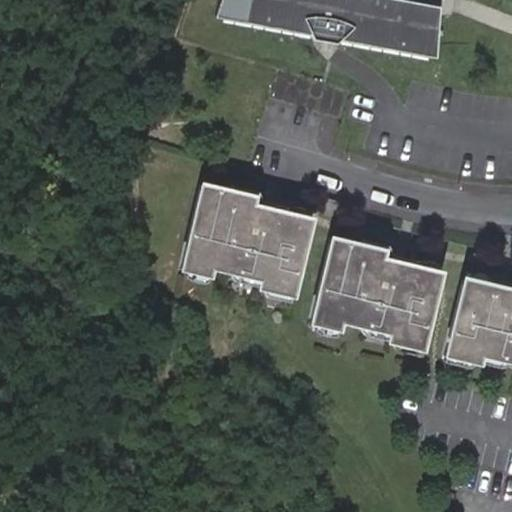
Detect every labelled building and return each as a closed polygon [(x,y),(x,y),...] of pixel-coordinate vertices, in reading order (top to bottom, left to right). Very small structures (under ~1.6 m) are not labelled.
[(381,0),(219,0),(213,20),(308,37),(310,42),(334,47),(337,43),(432,61),(436,10),(381,0)] [(248,205),(198,194),(179,278),(205,284),(207,275),(230,281),(257,287),(255,296),(288,303),(305,228),(246,215),(248,205)] [(345,207),(326,202),(320,221),(339,226),(345,207)] [(377,261),(327,249),(309,333),(334,339),(336,331),(359,335),(386,342),(384,350),(418,358),(435,283),(376,269),(377,261)] [(233,290),(255,296),(257,287),(230,281),(230,285),(231,288),(233,290)] [(511,300),(459,289),(443,364),(476,371),(478,362),(505,369),(511,370),(511,300)] [(362,346),(384,350),(386,342),(359,335),(360,339),(361,343),(362,346)] [(478,362),(476,371),(498,376),(500,375),(502,372),(505,369),(478,362)]
